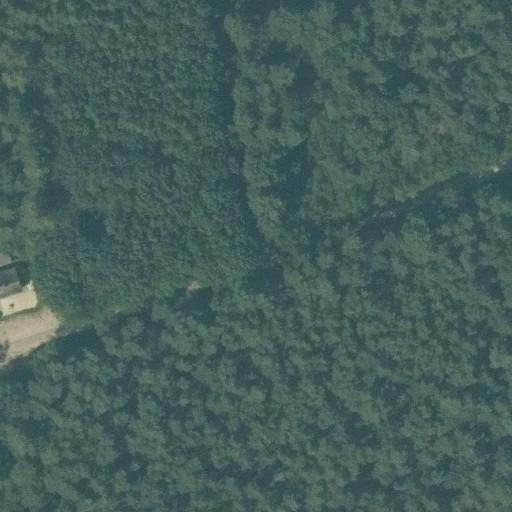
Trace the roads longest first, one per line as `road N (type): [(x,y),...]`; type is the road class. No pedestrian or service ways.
road 1 (unclassified): [(0,355),(511,168)]
road 2 (track): [(196,0),(242,268)]
